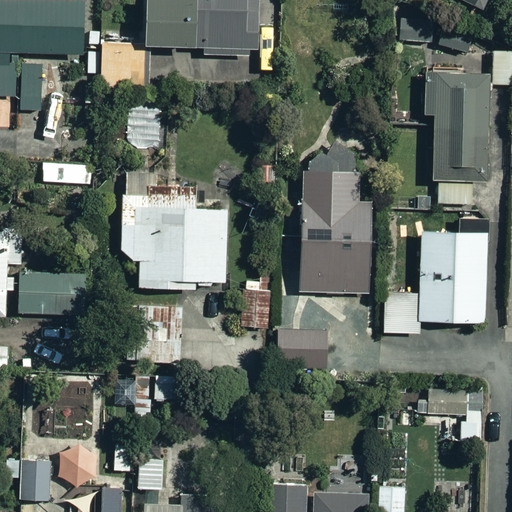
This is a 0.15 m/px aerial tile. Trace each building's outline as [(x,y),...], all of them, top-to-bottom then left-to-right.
[(49,0),(0,0),(0,51),(75,54),(77,1),(49,0)] [(199,58),(244,57),(244,50),(250,49),(249,10),(238,10),(238,0),(135,0),(137,47),(198,46),(199,58)] [(481,0),(457,0),(477,9),(481,0)] [(428,19),(395,21),(397,44),(429,43),(428,19)] [(468,36),(440,28),(435,46),(463,54),(468,36)] [(509,52),(491,51),(490,83),(508,84),(509,52)] [(147,53),(99,54),(100,87),(147,86),(147,53)] [(10,61),(0,61),(0,97),(11,97),(10,61)] [(36,66),(18,66),(19,97),(37,97),(36,66)] [(480,73),(420,74),(421,113),(427,113),(427,180),(435,180),(435,203),(467,203),(467,181),(481,181),(480,73)] [(90,165),(40,163),(39,182),(89,183),(90,165)] [(296,220),(294,220),(294,292),(363,292),(363,201),(356,201),(356,171),(297,171),(296,220)] [(115,195),(114,249),(124,260),(134,260),(133,287),(192,289),(193,282),(220,282),(219,211),(200,209),(193,203),(189,194),(115,195)] [(0,292),(8,292),(9,275),(0,275),(0,263),(18,263),(18,240),(6,240),(6,230),(0,230),(0,292)] [(482,233),(416,231),(415,291),(380,290),(379,332),(415,333),(415,320),(481,321),(482,233)] [(82,274),(14,274),(15,313),(82,312),(82,274)] [(264,280),(239,281),(241,327),(266,326),(264,280)] [(178,308),(124,306),(122,360),(176,362),(178,308)] [(325,332),(274,332),(273,370),(325,370),(325,332)] [(174,376),(152,376),(152,399),(174,399),(174,376)] [(479,413),(479,394),(415,395),(415,413),(479,413)] [(159,459),(134,460),(135,489),(160,488),(159,459)] [(45,464),(19,464),(19,499),(45,499),(45,464)] [(355,511),(356,479),(324,479),(324,485),(273,484),(272,511),(355,511)] [(403,511),(403,481),(372,481),(372,511),(403,511)] [(115,511),(116,489),(92,488),(91,511),(115,511)] [(33,511),(58,511),(47,499),(33,511)]
